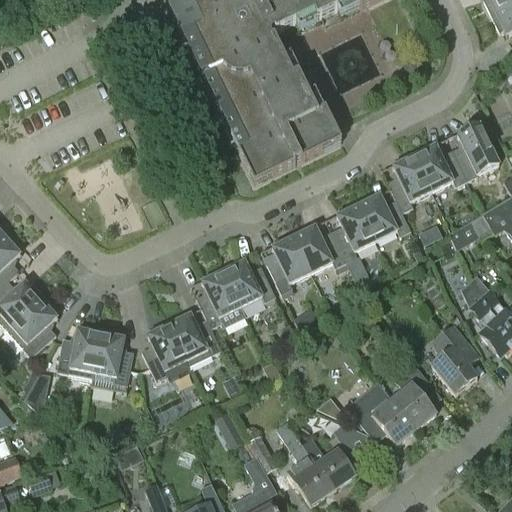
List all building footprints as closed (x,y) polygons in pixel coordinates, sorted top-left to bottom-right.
[(169,0),(169,2),(168,5),(167,9),(167,10),(168,13),(168,15),(181,43),(189,39),(245,152),(237,156),(253,190),(294,170),(293,168),(298,166),(299,167),(340,147),(324,114),(316,118),(297,79),(292,82),(273,43),(271,44),(270,41),(271,37),(274,35),(275,37),(313,19),(316,24),(355,5),(359,13),(385,0),(169,0)] [(511,0),(485,0),(487,3),(482,4),(490,21),(511,10),(511,0)] [(511,10),(490,21),(498,38),(502,34),(505,40),(511,36),(511,10)] [(461,151),(450,156),(465,187),(476,182),(476,180),(498,170),(478,130),(456,140),(461,151)] [(428,149),(411,157),(430,197),(452,187),(454,192),(465,187),(450,156),(440,162),(434,151),(428,154),(428,149)] [(396,183),(386,188),(401,219),(412,213),(409,208),(430,197),(411,157),(394,165),(397,169),(391,172),(396,183)] [(510,202),(481,219),(469,226),(479,241),(491,235),(494,240),(511,229),(511,181),(502,188),(510,202)] [(371,199),(355,207),(374,247),(395,237),(398,242),(409,237),(404,225),(393,230),(378,201),(372,203),(371,199)] [(350,251),(339,256),(345,268),(356,263),(353,258),(374,247),(355,207),(338,215),(341,219),(335,222),(350,251)] [(479,241),(469,226),(460,231),(448,238),(455,255),(479,241)] [(307,230),(290,239),(310,279),(331,268),(333,274),(345,268),(339,256),(328,262),(318,242),(314,232),(308,235),(307,230)] [(19,253),(6,239),(0,244),(0,293),(7,287),(18,277),(10,268),(19,260),(15,255),(19,253)] [(276,250),(270,253),(285,283),(274,288),(280,300),(291,295),(288,289),(310,279),(290,239),(273,247),(276,250)] [(236,265),(220,273),(239,313),(260,303),(263,308),(274,303),(259,272),(249,277),(243,267),(237,270),(236,265)] [(239,313),(220,273),(203,281),(206,285),(200,288),(205,299),(194,304),(205,325),(210,334),(221,329),(218,323),(239,313)] [(363,277),(352,283),(359,297),(370,292),(363,277)] [(474,280),(469,285),(478,305),(511,343),(511,308),(503,316),(496,308),(498,307),(488,295),(474,280)] [(469,285),(455,297),(479,324),(486,331),(478,339),(499,363),(511,351),(511,343),(478,305),(469,285)] [(15,296),(7,287),(0,293),(0,333),(4,338),(43,303),(31,289),(28,293),(24,288),(15,296)] [(43,303),(4,338),(20,355),(21,354),(30,363),(55,340),(47,331),(56,323),(51,319),(56,316),(43,303)] [(291,325),(298,335),(317,323),(310,313),(291,325)] [(220,356),(210,334),(205,325),(194,331),(189,320),(183,323),(182,318),(166,326),(189,374),(210,363),(209,361),(220,356)] [(151,352),(140,357),(155,388),(167,382),(168,384),(189,374),(166,326),(149,335),(152,338),(146,341),(151,352)] [(62,344),(55,377),(67,380),(67,382),(90,386),(100,335),(82,331),(82,336),(76,335),(74,346),(62,344)] [(452,332),(430,350),(441,363),(430,372),(454,402),(476,384),(466,372),(477,363),(452,332)] [(100,335),(90,386),(113,391),(114,389),(126,391),(132,358),(121,356),(123,344),(116,343),(118,338),(100,335)] [(403,397),(391,407),(415,437),(436,421),(420,401),(431,392),(412,368),(392,384),(403,397)] [(26,399),(44,402),(48,382),(37,380),(26,399)] [(339,416),(326,399),(312,411),(333,421),(339,416)] [(369,403),(350,418),(369,442),(379,434),(395,453),(415,437),(391,407),(380,416),(369,403)] [(0,431),(12,428),(0,413),(0,431)] [(212,425),(227,453),(240,446),(225,418),(212,425)] [(286,429),(277,435),(300,470),(287,478),(309,511),(332,497),(315,472),(310,464),(301,451),(286,429)] [(374,454),(363,437),(345,429),(333,437),(343,453),(354,468),(374,454)] [(259,440),(247,447),(265,478),(277,472),(259,440)] [(265,478),(247,447),(243,448),(252,464),(243,469),(254,487),(252,498),(232,508),(233,511),(272,511),(272,510),(271,511),(266,502),(276,497),(265,478)] [(337,457),(315,472),(332,497),(354,482),(337,457)] [(45,478),(27,485),(32,500),(51,493),(45,478)] [(0,511),(2,511),(2,510),(18,504),(13,491),(0,495),(0,511)] [(168,491),(158,495),(164,511),(169,511),(175,510),(168,491)] [(163,511),(157,496),(146,501),(150,511),(163,511)] [(207,511),(221,511),(216,499),(204,504),(207,511)]
